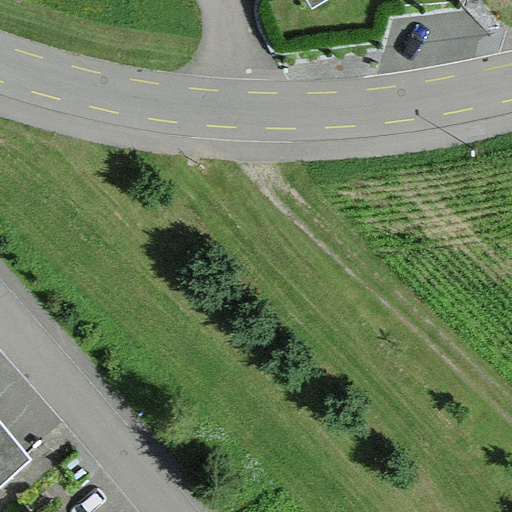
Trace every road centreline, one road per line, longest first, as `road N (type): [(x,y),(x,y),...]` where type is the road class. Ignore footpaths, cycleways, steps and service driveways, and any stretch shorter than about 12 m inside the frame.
road 1 (motorway): [(511,491),(243,165),(82,0)]
road 2 (motorway): [(0,65),(165,238),(391,511)]
road 3 (track): [(511,410),(278,194),(228,106)]
road 4 (unclassified): [(228,106),(324,107),(511,81)]
road 5 (unclassified): [(0,60),(138,98),(228,106)]
road 6 (residential): [(0,330),(146,511)]
